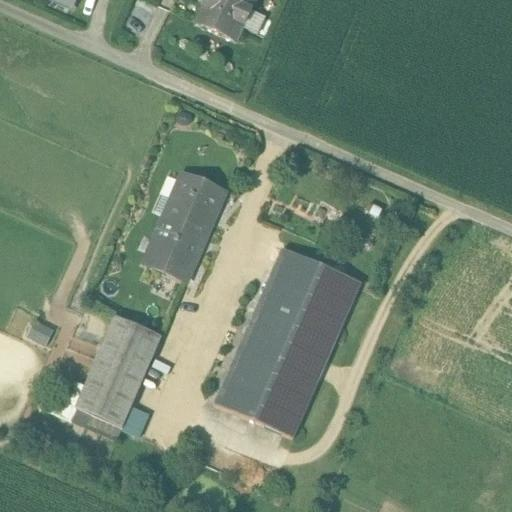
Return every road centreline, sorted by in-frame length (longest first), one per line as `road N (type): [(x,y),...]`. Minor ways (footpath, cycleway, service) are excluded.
road 1 (track): [(511,223),(0,0)]
road 2 (track): [(285,125),(180,372)]
